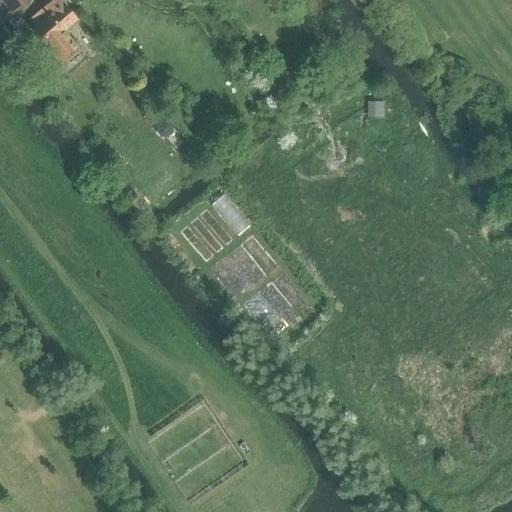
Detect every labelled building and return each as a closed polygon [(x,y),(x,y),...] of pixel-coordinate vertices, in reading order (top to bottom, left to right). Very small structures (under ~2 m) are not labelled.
[(0,0),(0,23),(27,0),(0,0)] [(63,31),(77,19),(61,0),(52,0),(32,17),(38,25),(33,29),(61,63),(78,50),(63,31)] [(262,92),(277,109),(289,98),(273,82),(262,92)] [(370,104),(370,117),(383,117),(384,104),(370,104)] [(156,131),(160,136),(167,136),(171,132),(172,125),(167,121),(161,121),(156,124),(156,131)]
